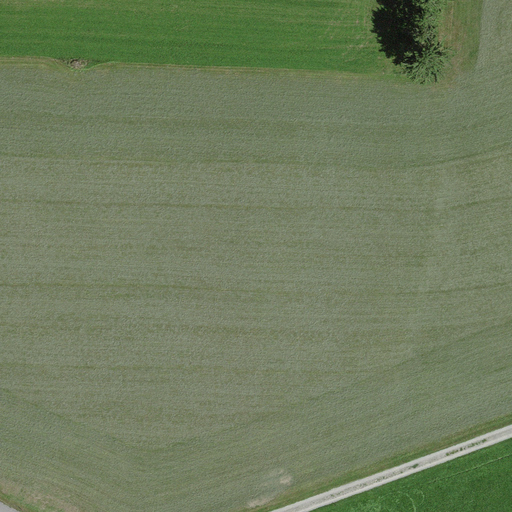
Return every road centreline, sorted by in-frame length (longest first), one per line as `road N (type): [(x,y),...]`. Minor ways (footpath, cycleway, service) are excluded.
road 1 (track): [(0,49),(353,65),(388,47),(401,0)]
road 2 (track): [(290,511),(511,433)]
